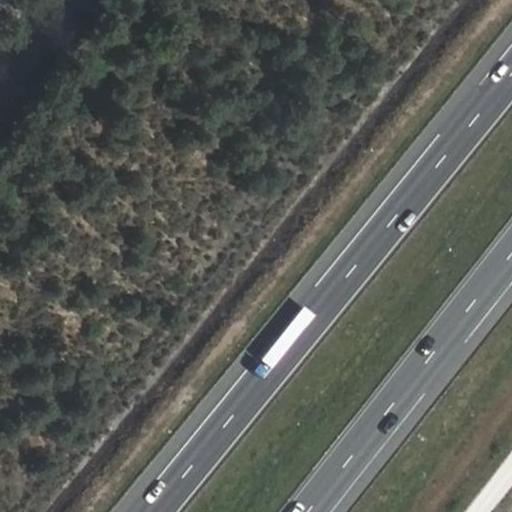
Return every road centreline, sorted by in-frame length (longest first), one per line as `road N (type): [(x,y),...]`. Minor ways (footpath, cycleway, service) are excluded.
road 1 (motorway): [(511,68),(151,511)]
road 2 (motorway): [(312,511),(511,259)]
